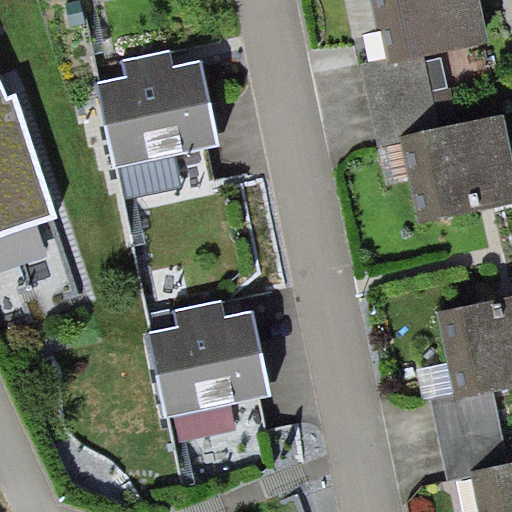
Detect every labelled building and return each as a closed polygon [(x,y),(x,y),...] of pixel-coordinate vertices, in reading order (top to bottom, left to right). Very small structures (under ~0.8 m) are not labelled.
[(468,0),(373,0),(380,35),(356,40),(369,112),(426,101),(419,60),(477,50),(468,0)] [(127,82),(101,86),(115,166),(214,148),(200,69),(165,75),(162,55),(123,62),(127,82)] [(0,238),(54,220),(18,102),(8,105),(0,87),(0,238)] [(433,138),(426,101),(369,112),(377,153),(402,149),(416,225),(511,207),(497,127),(433,138)] [(511,304),(442,320),(459,396),(431,402),(440,444),(498,431),(489,394),(511,388),(511,304)] [(186,343),(159,348),(173,427),(272,409),(258,330),(224,336),(220,317),(182,324),(186,343)] [(498,431),(440,444),(449,483),(473,477),(480,511),(511,511),(511,471),(507,473),(498,431)]
